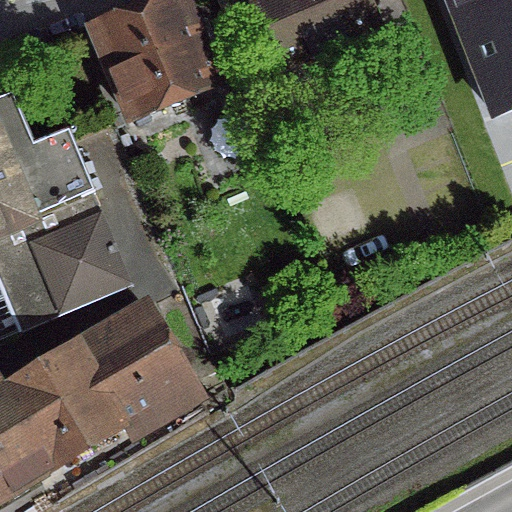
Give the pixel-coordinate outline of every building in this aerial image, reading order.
[(175,0),(163,0),(90,30),(129,123),(213,88),(175,0)] [(362,0),(242,0),(310,156),(370,130),(337,53),(378,35),(362,0)] [(511,0),(444,0),(491,120),(511,111),(511,0)] [(26,150),(6,101),(0,103),(0,292),(18,335),(129,290),(64,134),(26,150)] [(203,415),(141,310),(2,392),(46,473),(33,480),(49,506),(203,415)] [(2,392),(0,389),(0,499),(33,480),(46,473),(2,392)]
